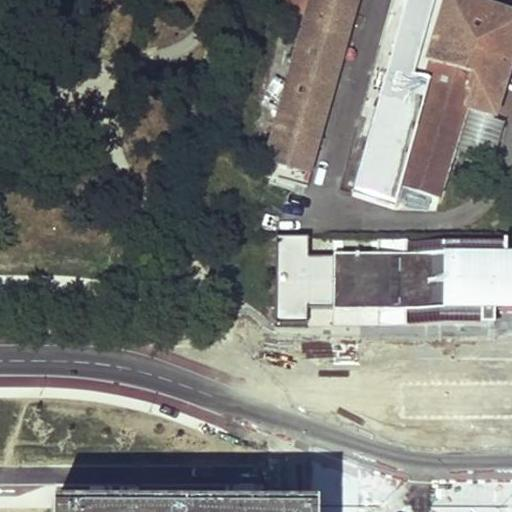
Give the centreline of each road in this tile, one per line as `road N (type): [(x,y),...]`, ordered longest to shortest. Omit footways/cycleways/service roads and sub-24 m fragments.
road 1 (tertiary): [(411,457),(190,381),(110,365),(0,363)]
road 2 (unclassified): [(0,475),(268,471),(359,485),(411,457)]
